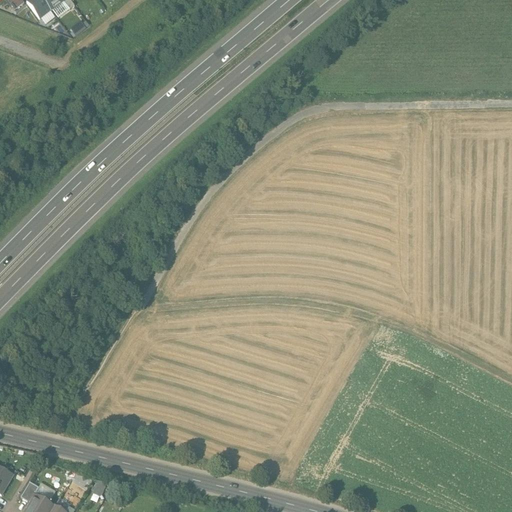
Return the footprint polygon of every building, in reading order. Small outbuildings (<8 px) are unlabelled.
[(41,0),(29,0),(26,3),(39,20),(51,12),(41,0)] [(41,0),(51,12),(63,2),(61,0),(41,0)] [(61,0),(63,2),(69,10),(74,6),(70,0),(69,0),(61,0)] [(80,20),(70,29),(76,36),(86,28),(80,20)] [(0,496),(1,497),(13,477),(0,469),(0,496)] [(30,484),(21,500),(28,505),(35,494),(36,494),(38,490),(30,484)] [(36,494),(35,494),(28,505),(25,510),(28,511),(26,511),(52,511),(55,509),(49,505),(50,503),(36,494)]
